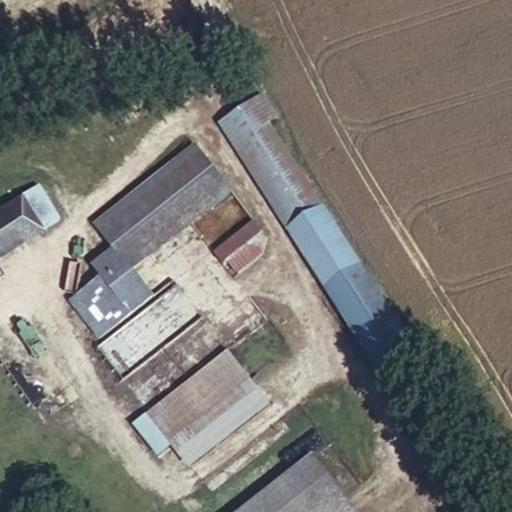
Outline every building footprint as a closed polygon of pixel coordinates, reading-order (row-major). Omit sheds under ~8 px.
[(264,96),(254,102),(267,123),(277,116),(264,96)] [(267,123),(254,102),(222,123),(235,144),(267,123)] [(267,123),(235,144),(290,229),(322,209),(267,123)] [(97,226),(116,250),(132,269),(230,191),(196,148),(97,226)] [(0,211),(0,234),(11,252),(53,226),(32,191),(0,211)] [(322,209),(290,229),(385,378),(417,358),(361,270),(338,234),(322,209)] [(375,210),(338,234),(361,270),(398,245),(375,210)] [(263,256),(267,238),(252,218),(212,250),(224,266),(228,263),(238,276),(263,256)] [(0,258),(11,252),(0,234),(0,258)] [(132,269),(116,250),(95,266),(104,278),(73,303),(100,337),(153,296),(132,269)] [(97,348),(122,378),(167,342),(143,312),(97,348)] [(174,442),(250,381),(228,352),(150,413),(174,442)] [(354,511),(313,459),(245,511),(354,511)]
